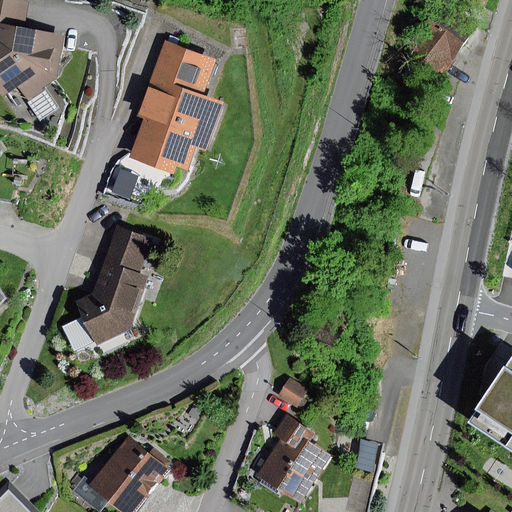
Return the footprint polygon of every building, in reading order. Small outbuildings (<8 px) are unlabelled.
[(13,0),(0,0),(0,87),(6,99),(22,89),(32,102),(60,81),(69,31),(28,24),(34,5),(13,0)] [(484,26),(447,0),(446,0),(411,49),(449,76),(484,26)] [(466,0),(491,10),(495,0),(466,0)] [(246,27),(233,28),(236,51),(248,50),(246,27)] [(224,60),(169,40),(141,117),(148,120),(135,158),(182,175),(185,167),(197,171),(205,148),(214,151),(232,101),(212,94),(224,60)] [(427,74),(419,101),(439,107),(447,80),(427,74)] [(0,200),(19,203),(23,177),(0,174),(0,200)] [(98,295),(82,302),(101,346),(138,329),(156,278),(146,275),(158,239),(121,227),(98,295)] [(0,285),(0,308),(11,297),(0,285)] [(511,367),(495,392),(489,402),(474,424),(511,449),(511,367)] [(293,378),(283,395),(302,407),(313,390),(293,378)] [(329,429),(299,408),(278,437),(287,443),(263,476),(305,507),(340,458),(320,443),(329,429)] [(145,511),(178,471),(135,437),(98,484),(116,498),(134,511),(145,511)] [(373,511),(389,445),(361,439),(344,511),(373,511)] [(105,511),(116,498),(98,484),(89,477),(77,492),(103,511),(105,511)] [(44,511),(12,481),(0,492),(0,508),(3,511),(44,511)]
